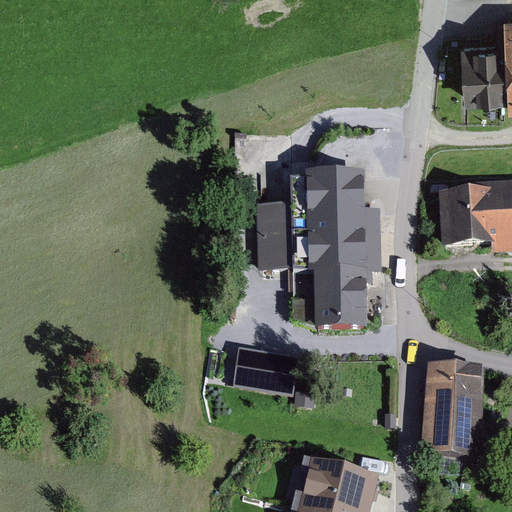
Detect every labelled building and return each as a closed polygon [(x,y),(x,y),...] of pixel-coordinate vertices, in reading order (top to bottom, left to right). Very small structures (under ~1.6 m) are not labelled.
[(511,29),(511,47),(465,51),(468,104),(511,101),(511,25),(511,26),(511,29)] [(239,176),(262,175),(260,132),(237,133),(239,176)] [(492,199),(442,201),(444,253),(494,251),(495,260),(511,259),(511,188),(491,189),(492,199)] [(287,235),(259,236),(261,279),(317,277),(319,336),(372,334),(370,277),(385,276),(383,212),(286,216),(287,235)] [(293,362),(245,356),(241,385),(289,392),(293,362)] [(429,371),(422,460),(481,465),(484,375),(429,371)] [(367,511),(375,484),(315,469),(304,511),(367,511)]
